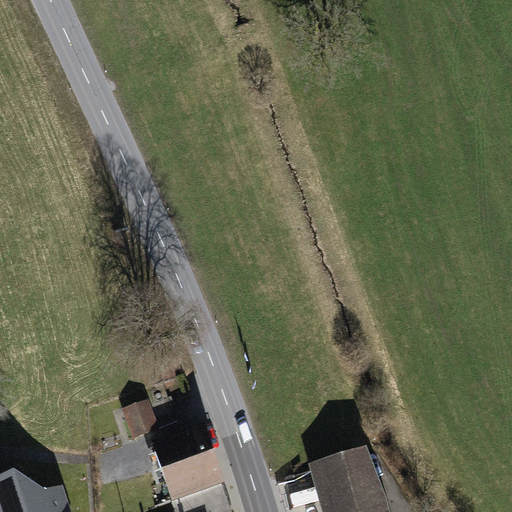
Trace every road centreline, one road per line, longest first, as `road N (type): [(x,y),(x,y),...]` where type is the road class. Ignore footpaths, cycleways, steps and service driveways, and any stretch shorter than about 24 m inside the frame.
road 1 (secondary): [(51,0),(206,339),(264,511)]
road 2 (track): [(0,452),(105,462),(233,412)]
